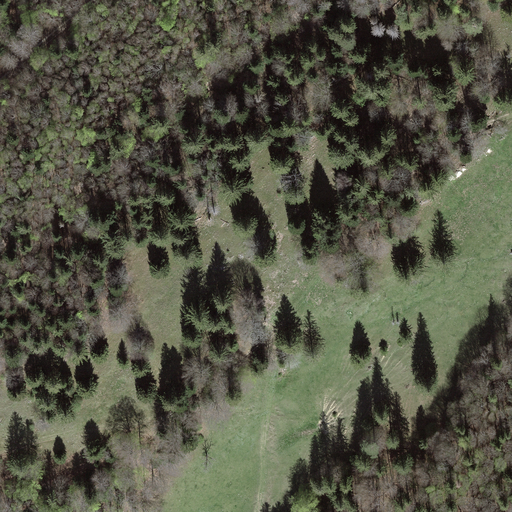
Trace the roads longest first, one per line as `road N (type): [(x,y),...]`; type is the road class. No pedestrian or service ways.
road 1 (track): [(257,511),(272,364),(313,280),(383,192),(511,115)]
road 2 (track): [(94,0),(0,81)]
